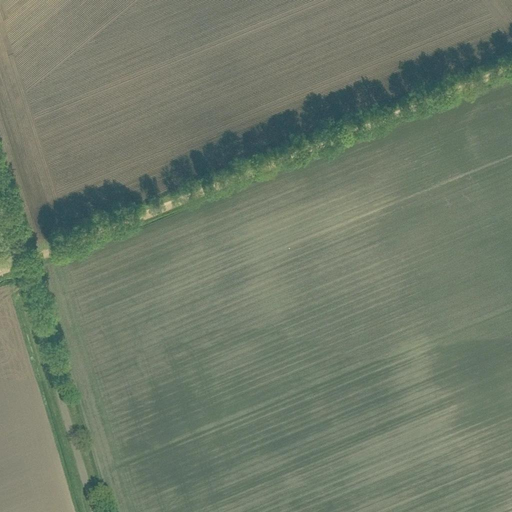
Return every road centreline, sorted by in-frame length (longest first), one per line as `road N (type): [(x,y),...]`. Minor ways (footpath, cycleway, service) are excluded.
road 1 (track): [(0,270),(511,66)]
road 2 (unclassified): [(92,511),(0,203)]
